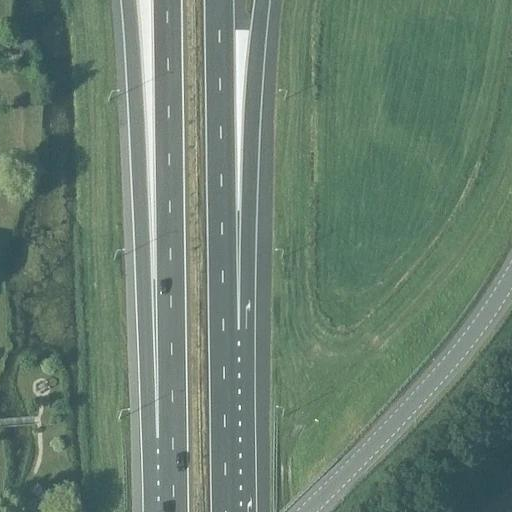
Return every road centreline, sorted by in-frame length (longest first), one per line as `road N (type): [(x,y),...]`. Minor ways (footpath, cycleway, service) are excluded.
road 1 (motorway): [(131,0),(173,436)]
road 2 (motorway): [(167,0),(173,436)]
road 3 (motorway): [(222,329),(252,167),(263,0)]
road 4 (motorway): [(222,329),(219,0)]
road 5 (tertiary): [(308,511),(429,388),(511,285)]
road 6 (motorway): [(225,511),(222,329)]
